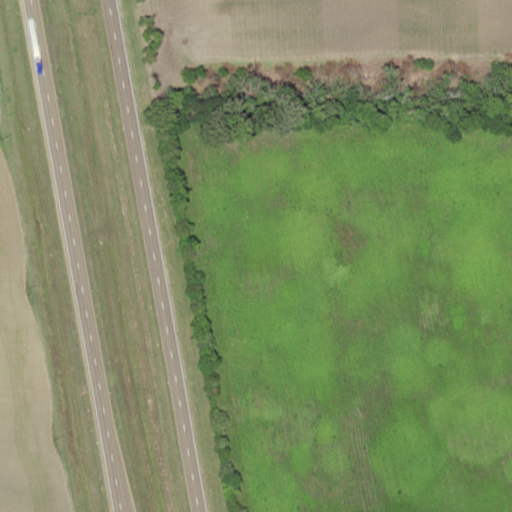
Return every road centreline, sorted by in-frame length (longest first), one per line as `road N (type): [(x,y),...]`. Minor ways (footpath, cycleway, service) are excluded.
road 1 (trunk): [(29,0),(119,511)]
road 2 (trunk): [(196,511),(108,0)]
